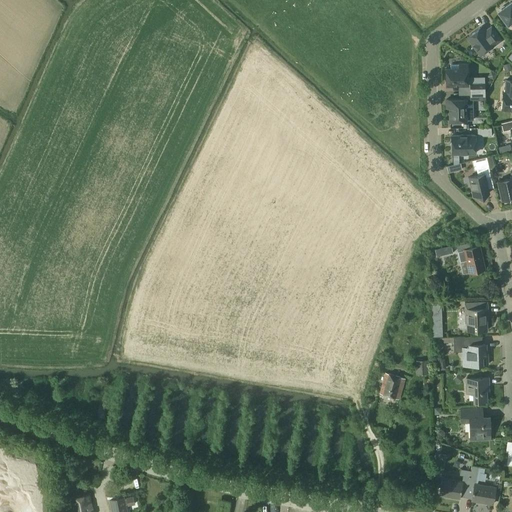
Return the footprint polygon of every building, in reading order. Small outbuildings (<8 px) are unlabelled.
[(511,3),(511,2),(498,12),(508,25),(511,21),(511,3)] [(502,41),(492,27),(483,33),(480,28),(469,36),(475,44),(473,45),(480,55),(489,49),(490,50),(502,41)] [(468,85),(468,64),(451,65),(451,69),(446,69),(446,85),(468,85)] [(511,80),(506,80),(505,93),(503,93),(502,109),(511,110),(511,80)] [(470,92),(485,91),(485,82),(470,83),(470,92)] [(485,91),(470,92),(470,100),(485,100),(485,91)] [(450,108),(450,121),(473,121),(473,110),(466,110),(466,99),(447,99),(447,108),(450,108)] [(511,120),(501,123),(503,131),(511,129),(511,133),(511,120)] [(491,136),(491,128),(477,128),(477,136),(491,136)] [(466,155),(467,153),(476,153),(475,135),(451,136),(452,154),(461,154),(462,155),(466,155)] [(489,168),(487,157),(472,160),(474,169),(482,167),(484,174),(469,177),(471,188),(473,188),(474,193),(476,192),(477,194),(477,195),(479,196),(480,196),(482,197),(483,196),(485,195),(486,194),(486,193),(486,191),(486,190),(488,189),(485,177),(491,176),(489,168)] [(447,166),(448,173),(456,171),(454,165),(447,166)] [(511,172),(510,173),(511,178),(498,181),(502,201),(511,198),(511,172)] [(469,242),(456,245),(458,251),(464,250),(469,273),(485,269),(480,246),(470,248),(469,242)] [(451,245),(444,247),(446,254),(453,252),(451,245)] [(469,331),(469,333),(477,333),(477,331),(485,331),(485,314),(487,314),(487,302),(464,303),(464,309),(466,309),(466,315),(464,315),(464,324),(466,323),(467,331),(469,331)] [(431,337),(441,336),(441,326),(431,327),(431,337)] [(453,349),(462,348),(462,352),(463,352),(463,357),(462,357),(462,366),(471,365),(473,368),(479,367),(481,365),(487,365),(487,354),(485,354),(484,345),(471,345),(471,337),(453,338),(453,342),(453,347),(453,349)] [(428,374),(428,360),(416,360),(416,374),(428,374)] [(405,379),(385,373),(379,394),(398,400),(405,379)] [(459,383),(463,378),(458,373),(453,378),(459,383)] [(487,386),(487,379),(466,379),(466,392),(473,393),(473,402),(486,402),(485,386),(487,386)] [(475,410),(460,411),(460,424),(468,423),(468,433),(469,441),(489,440),(489,431),(492,429),(491,423),(489,422),(488,417),(475,418),(475,410)] [(470,472),(466,498),(472,499),(471,502),(492,505),(495,488),(475,485),(478,467),(471,465),(470,472)] [(460,497),(466,498),(470,472),(460,470),(459,476),(462,477),(461,482),(442,479),(439,496),(460,500),(460,497)] [(135,504),(133,495),(126,497),(126,499),(125,499),(124,496),(109,500),(111,511),(127,511),(126,504),(127,504),(128,506),(135,504)] [(91,511),(89,497),(68,500),(69,511),(91,511)]
